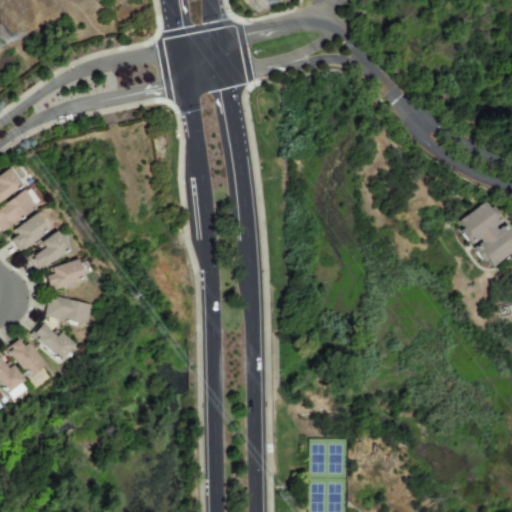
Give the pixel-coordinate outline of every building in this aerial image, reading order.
[(0,172),(0,199),(19,186),(6,168),(0,172)] [(0,232),(33,207),(20,190),(0,205),(0,232)] [(461,223),(486,204),(491,211),(494,209),(503,222),(507,227),(511,233),(511,253),(493,267),(487,260),(484,262),(475,250),(472,244),(463,232),(466,230),(461,223)] [(14,235),(7,240),(16,252),(45,231),(33,214),(10,230),(14,235)] [(25,259),(35,272),(66,249),(53,232),(37,243),(41,248),(25,259)] [(50,274),(42,276),(47,292),(81,280),(74,260),(48,268),(50,274)] [(46,296),(41,316),(82,326),(87,306),(46,296)] [(27,336),(55,362),(71,346),(55,331),(52,335),(38,323),(27,336)] [(18,338),(3,350),(24,378),(40,366),(18,338)] [(0,353),(0,393),(4,400),(21,390),(0,353)]
